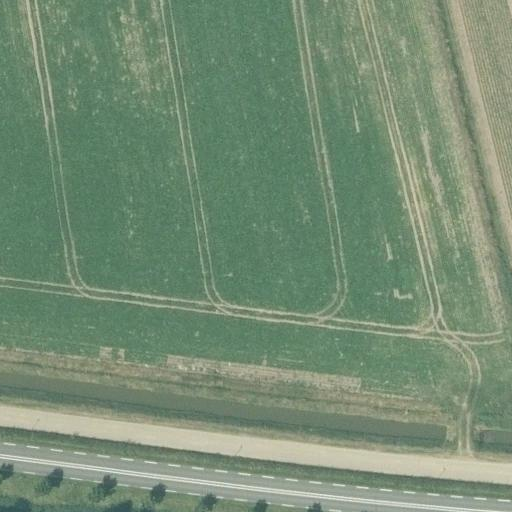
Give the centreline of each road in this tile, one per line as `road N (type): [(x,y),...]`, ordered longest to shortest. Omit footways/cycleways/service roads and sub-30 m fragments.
road 1 (unclassified): [(0,417),(511,476)]
road 2 (primary): [(0,453),(504,511)]
